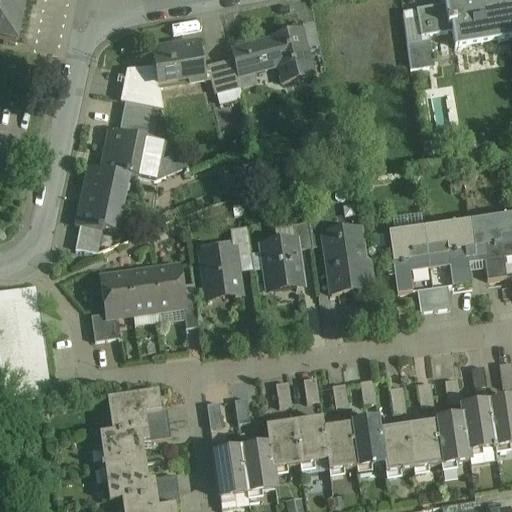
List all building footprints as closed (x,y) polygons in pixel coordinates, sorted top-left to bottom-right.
[(24,0),(0,0),(0,41),(16,44),(24,0)] [(445,8),(416,13),(421,40),(430,39),(452,35),(455,51),(466,49),(464,40),(496,34),(498,44),(499,43),(511,40),(511,0),(484,0),(466,3),(465,1),(445,5),(445,8)] [(416,13),(403,15),(407,47),(429,44),(429,43),(430,43),(430,39),(421,40),(416,13)] [(272,43),(232,54),(234,64),(238,79),(278,68),(283,87),(313,79),(300,32),(271,40),(272,43)] [(429,44),(407,47),(410,73),(435,69),(430,44),(429,44)] [(199,45),(152,53),(155,73),(157,87),(159,87),(190,82),(189,76),(202,74),(204,85),(206,85),(199,45)] [(234,64),(209,70),(215,96),(241,90),(238,79),(234,64)] [(155,73),(129,75),(123,104),(121,104),(125,105),(151,110),(151,111),(163,113),(159,87),(157,87),(155,73)] [(151,110),(125,105),(120,131),(145,136),(151,111),(151,110)] [(150,143),(109,135),(106,150),(108,151),(103,174),(125,178),(142,182),(142,181),(138,181),(146,143),(150,144),(150,143)] [(103,174),(90,171),(85,197),(119,204),(125,178),(103,174)] [(119,204),(85,197),(82,210),(80,210),(76,229),(80,230),(101,235),(103,235),(103,233),(113,235),(119,204)] [(511,217),(470,224),(476,265),(484,264),(487,284),(506,281),(504,262),(511,260),(511,217)] [(322,224),(308,226),(312,252),(324,250),(323,239),(324,239),(322,224)] [(470,224),(424,231),(430,272),(449,269),(452,289),(471,286),(469,267),(476,265),(470,224)] [(308,226),(292,229),(294,243),(295,243),(297,254),(312,252),(308,226)] [(101,235),(80,230),(78,241),(99,245),(101,235)] [(247,231),(230,234),(233,252),(234,252),(236,263),(251,261),(247,231)] [(424,231),(389,236),(397,297),(413,295),(410,275),(430,272),(424,231)] [(324,239),(323,239),(324,250),(331,298),(362,294),(360,279),(357,276),(356,268),(364,267),(360,234),(324,239)] [(99,245),(78,241),(75,253),(97,257),(99,245)] [(294,243),(262,247),(268,292),(302,287),(297,254),(295,243),(294,243)] [(233,252),(200,257),(206,300),(238,296),(239,301),(235,302),(241,301),(236,263),(234,252),(233,252)] [(178,271),(153,275),(158,314),(183,311),(184,311),(183,307),(178,271)] [(153,275),(128,278),(133,318),(158,314),(153,275)] [(128,278),(102,282),(107,317),(108,321),(115,320),(133,318),(128,278)] [(447,289),(432,292),(436,314),(451,312),(447,289)] [(35,291),(0,295),(0,368),(5,405),(50,399),(35,291)] [(432,292),(417,294),(420,316),(436,314),(432,292)] [(195,305),(183,307),(184,311),(183,311),(186,332),(199,331),(195,305)] [(115,320),(108,321),(107,317),(91,320),(95,346),(118,342),(115,320)] [(511,371),(511,367),(499,368),(502,392),(511,390),(511,371)] [(484,371),(471,372),(474,396),(487,394),(484,371)] [(316,382),(303,384),(307,408),(320,406),(316,382)] [(457,383),(445,385),(448,409),(461,407),(457,383)] [(373,385),(360,386),(363,410),(376,408),(373,385)] [(288,387),(275,388),(279,412),(291,410),(288,387)] [(430,387),(417,389),(421,413),(433,411),(430,387)] [(345,388),(332,390),(336,414),(348,412),(345,388)] [(402,392),(389,393),(393,417),(405,415),(402,392)] [(158,395),(107,402),(112,435),(112,436),(146,431),(144,417),(161,414),(158,395)] [(247,403),(234,404),(238,428),(250,426),(247,403)] [(511,404),(489,408),(495,451),(511,448),(511,404)] [(219,407),(206,408),(210,432),(222,430),(219,407)] [(489,408),(461,412),(462,422),(463,422),(467,455),(468,455),(495,451),(489,408)] [(161,414),(144,417),(146,431),(169,427),(167,413),(161,414)] [(322,422),(294,426),(300,469),(327,465),(328,465),(323,432),(324,432),(322,422)] [(462,422),(435,426),(441,468),(470,464),(468,455),(467,455),(463,422),(462,422)] [(379,424),(351,428),(357,471),(384,467),(380,434),(379,424)] [(294,426),(265,430),(268,450),(269,450),(272,473),(273,473),(300,469),(294,426)] [(435,426),(407,430),(414,473),(441,468),(435,426)] [(169,427),(146,431),(148,445),(171,442),(169,427)] [(324,432),(323,432),(328,465),(327,465),(328,475),(357,471),(351,428),(324,432)] [(380,434),(384,467),(385,477),(414,473),(407,430),(380,434)] [(146,431),(112,436),(112,435),(100,437),(104,471),(145,465),(143,446),(148,445),(146,431)] [(268,450),(241,454),(247,497),(276,492),(273,473),(272,473),(269,450),(268,450)] [(241,454),(214,458),(221,511),(223,511),(249,508),(249,511),(247,497),(241,454)] [(145,465),(104,471),(109,505),(122,503),(121,502),(156,497),(154,483),(148,484),(145,465)] [(176,480),(154,483),(156,497),(178,494),(176,480)] [(178,494),(156,497),(158,511),(174,509),(180,508),(178,494)] [(156,497),(121,502),(122,503),(122,511),(174,511),(174,509),(158,511),(156,497)]
